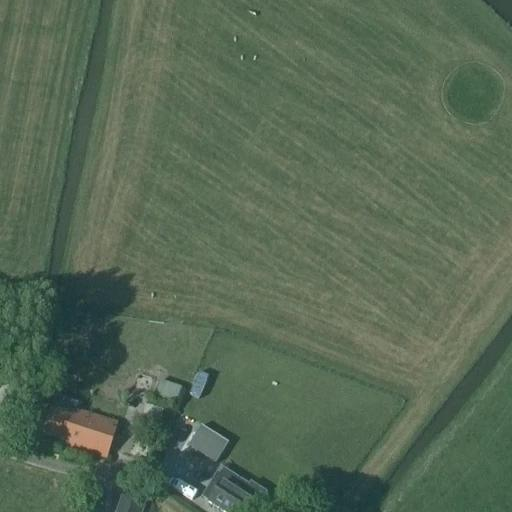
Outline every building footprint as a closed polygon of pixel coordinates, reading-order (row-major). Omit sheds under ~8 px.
[(175,404),(180,389),(158,382),(153,397),(175,404)] [(62,446),(106,460),(117,425),(74,411),(75,406),(53,399),(42,434),(64,441),(62,446)] [(212,436),(200,456),(214,465),(227,445),(212,436)] [(247,486),(225,473),(206,503),(219,511),(245,511),(250,504),(256,508),(261,507),(266,499),(265,494),(249,484),(247,486)] [(140,511),(144,503),(125,497),(120,511),(140,511)]
